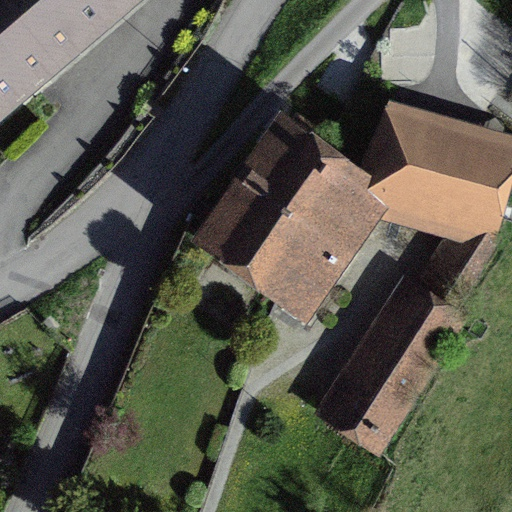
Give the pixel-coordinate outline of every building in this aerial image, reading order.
[(0,0),(0,96),(112,0),(0,0)] [(387,116),(359,182),(379,197),(390,205),(460,225),(484,232),(507,150),(387,116)] [(379,197),(359,182),(280,127),(275,134),(279,137),(214,234),(210,232),(205,240),(306,307),(379,197)] [(484,232),(460,225),(416,296),(446,315),(497,236),(484,232)] [(446,315),(416,296),(409,291),(332,413),(379,445),(458,323),(446,315)]
